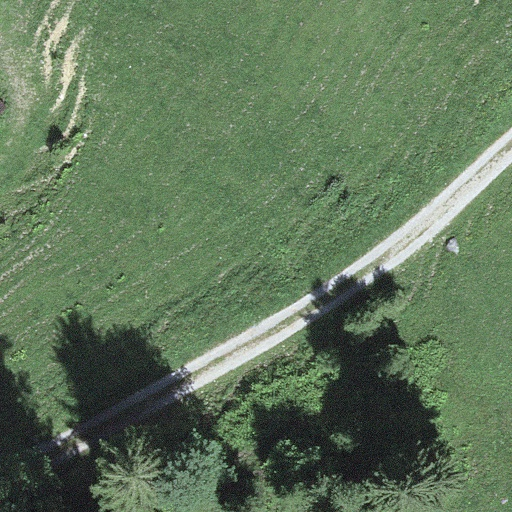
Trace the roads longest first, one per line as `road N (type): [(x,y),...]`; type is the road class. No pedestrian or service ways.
road 1 (track): [(511,137),(345,292),(0,476)]
road 2 (track): [(0,176),(19,153),(34,95),(0,28)]
